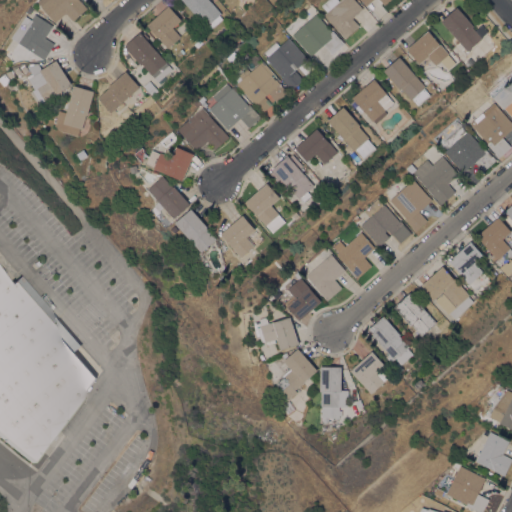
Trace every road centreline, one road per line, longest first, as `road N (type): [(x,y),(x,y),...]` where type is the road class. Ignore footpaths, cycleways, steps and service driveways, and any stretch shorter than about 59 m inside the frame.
road 1 (residential): [(425,0),(204,193)]
road 2 (residential): [(511,175),(331,331)]
